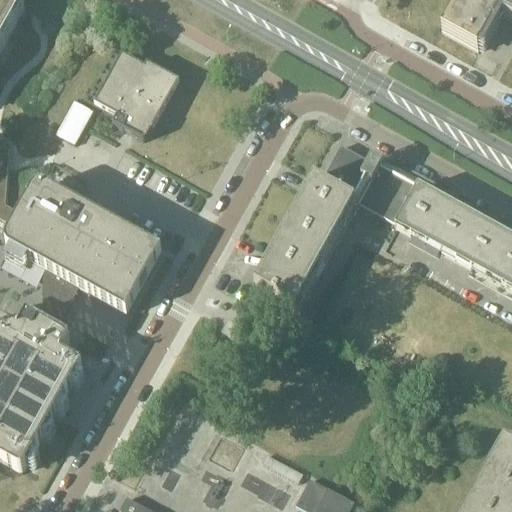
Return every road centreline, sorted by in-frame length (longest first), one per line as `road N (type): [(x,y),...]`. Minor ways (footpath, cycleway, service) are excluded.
road 1 (residential): [(66,511),(300,107),(323,103)]
road 2 (tertiary): [(205,0),(511,178)]
road 3 (tertiary): [(511,150),(242,0)]
road 4 (residential): [(511,207),(323,103)]
road 5 (residential): [(511,119),(377,41),(348,15),(353,0)]
